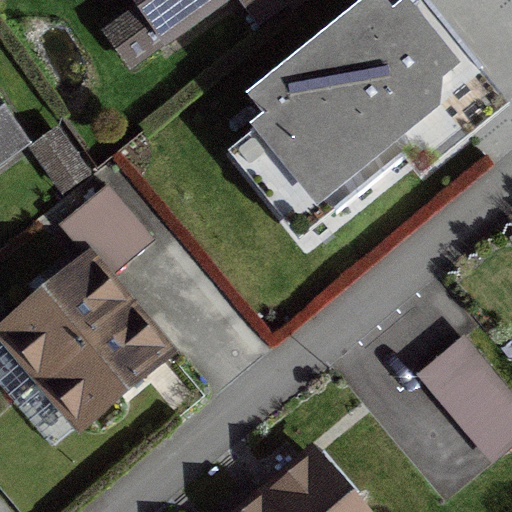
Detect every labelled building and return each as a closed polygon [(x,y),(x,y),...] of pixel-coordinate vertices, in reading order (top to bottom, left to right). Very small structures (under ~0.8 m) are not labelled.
[(223,0),(131,0),(139,11),(107,34),(130,66),(223,0)] [(230,158),(298,242),(399,160),(416,181),(508,107),(421,0),(415,0),(308,86),(285,105),(271,86),(253,101),(272,125),(230,158)] [(269,0),(247,16),(258,31),(280,15),(269,0)] [(0,162),(24,145),(0,111),(0,162)] [(84,180),(52,135),(30,151),(62,196),(84,180)] [(70,246),(118,206),(105,191),(57,231),(70,246)] [(2,335),(40,381),(79,427),(163,357),(133,322),(124,311),(116,302),(86,265),(2,335)] [(422,374),(494,459),(511,444),(511,408),(458,344),(422,374)] [(352,511),(310,461),(276,489),(264,499),(255,507),(248,511),(352,511)]
